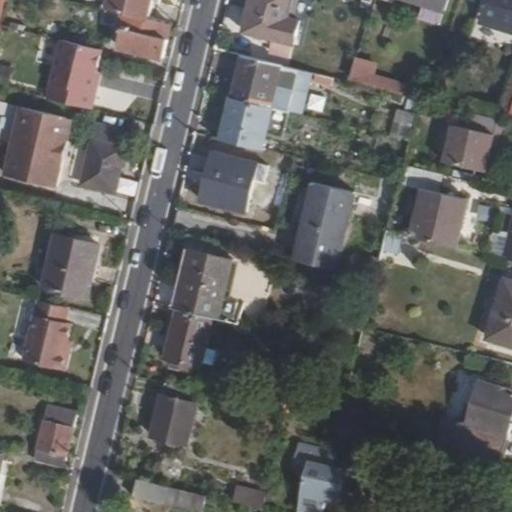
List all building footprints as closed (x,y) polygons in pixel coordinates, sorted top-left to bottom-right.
[(251,0),(244,32),(296,45),(302,19),(291,17),(294,0),(251,0)] [(412,0),(445,10),(448,0),(412,0)] [(511,0),(486,0),(480,21),(511,31),(511,0)] [(172,25),(120,12),(117,26),(126,29),(121,48),(149,55),(148,60),(163,64),(172,25)] [(44,97),(93,108),(101,74),(97,73),(103,51),(58,40),(44,97)] [(309,71),(243,55),(233,97),(276,108),(290,111),(304,114),(309,92),(303,91),(309,71)] [(419,86),(377,74),(381,62),(359,55),(352,79),(416,96),(419,86)] [(163,64),(148,60),(147,66),(162,69),(163,64)] [(314,72),(309,71),(303,91),(309,92),(314,72)] [(314,91),(311,109),(325,111),(327,92),(314,91)] [(233,97),(231,97),(221,139),(266,149),(270,133),(276,108),(233,97)] [(65,118),(19,106),(3,175),(48,185),(65,118)] [(290,111),(276,108),(270,133),(283,136),(290,111)] [(504,121),(466,111),(463,126),(454,124),(445,162),(487,172),(493,146),(496,134),(500,136),(504,121)] [(70,119),(65,118),(48,185),(53,187),(70,119)] [(414,123),(396,118),(392,136),(410,140),(414,123)] [(125,130),(95,123),(91,137),(93,138),(92,139),(85,172),(81,185),(117,193),(128,146),(122,145),(125,130)] [(92,139),(82,136),(75,170),(85,172),(92,139)] [(202,202),(248,213),(260,162),(214,151),(202,202)] [(441,190),(445,174),(406,165),(402,181),(412,183),(429,187),(441,190)] [(412,183),(402,181),(390,229),(406,233),(414,198),(409,197),(412,183)] [(298,260),(338,269),(356,192),(317,182),(298,260)] [(441,190),(429,187),(417,236),(458,246),(470,197),(441,190)] [(389,228),(369,223),(362,254),(381,258),(389,228)] [(401,254),(406,234),(391,230),(386,250),(401,254)] [(88,299),(101,244),(57,234),(44,288),(88,299)] [(234,259),(194,250),(179,308),(216,318),(227,320),(233,297),(225,294),(234,259)] [(511,278),(506,277),(488,339),(511,345),(511,278)] [(66,322),(69,307),(40,301),(26,361),(66,370),(70,354),(66,352),(69,340),(73,324),(66,322)] [(216,318),(179,308),(167,358),(203,368),(216,318)] [(511,389),(483,381),(470,422),(450,416),(440,449),(500,463),(511,427),(511,389)] [(200,391),(165,382),(153,437),(189,445),(199,403),(197,403),(200,391)] [(79,411),(48,404),(34,459),(65,467),(79,411)] [(369,420),(343,414),(340,425),(342,426),(344,426),(366,431),(369,420)] [(387,457),(391,437),(366,431),(344,426),(342,426),(339,440),(359,445),(357,451),(387,457)] [(351,469),(335,465),(339,449),(300,441),(295,461),(309,465),(299,510),(307,511),(323,511),(327,501),(343,504),(351,469)] [(167,504),(171,486),(138,478),(133,496),(167,504)] [(237,485),(233,501),(263,509),(267,492),(237,485)] [(197,511),(203,511),(207,495),(172,487),(171,486),(167,505),(197,511)]
